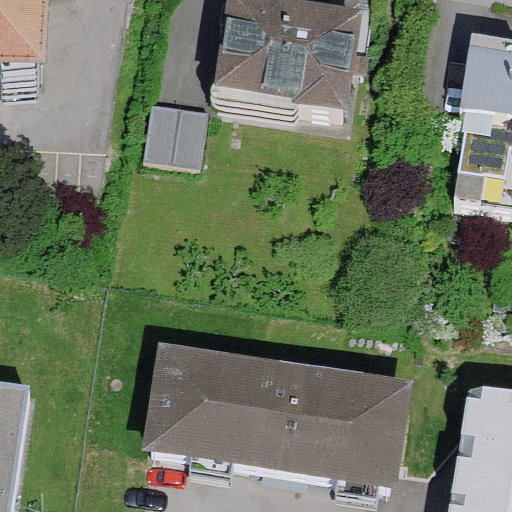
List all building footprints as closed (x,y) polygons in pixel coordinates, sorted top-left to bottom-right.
[(35,0),(0,0),(0,94),(32,96),(35,0)] [(351,13),(221,4),(213,123),(344,132),(351,13)] [(511,65),(483,61),(472,130),(511,135),(511,65)] [(147,166),(206,170),(210,110),(151,106),(147,166)] [(511,135),(472,130),(458,218),(511,226),(511,135)] [(402,385),(175,348),(158,451),(385,489),(402,385)] [(11,511),(28,397),(0,393),(0,511),(11,511)] [(511,511),(511,411),(468,404),(449,511),(511,511)]
